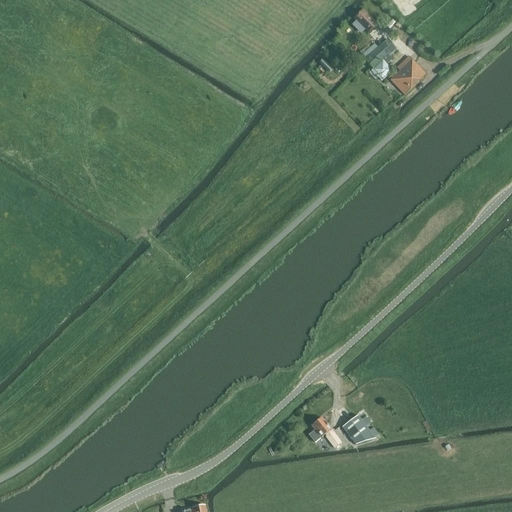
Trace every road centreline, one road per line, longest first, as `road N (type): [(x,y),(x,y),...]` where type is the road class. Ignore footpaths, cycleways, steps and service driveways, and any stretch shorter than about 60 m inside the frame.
road 1 (unclassified): [(0,480),(26,468),(147,363),(511,26)]
road 2 (unclassified): [(111,511),(200,471),(255,431),(511,187)]
